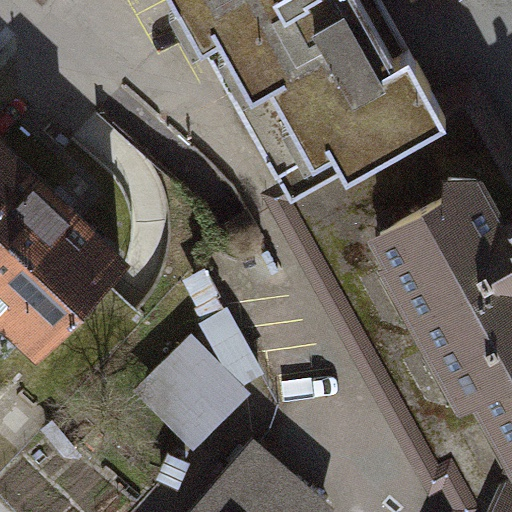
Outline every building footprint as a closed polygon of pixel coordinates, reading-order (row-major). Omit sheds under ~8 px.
[(179,0),(205,46),(287,0),(179,0)] [(366,0),(287,0),(205,46),(276,173),(279,172),(282,178),(292,196),(445,111),(435,92),(409,46),(396,54),(366,0)] [(366,0),(396,54),(409,46),(383,0),(366,0)] [(511,141),(473,72),(435,92),(445,111),(459,105),(511,201),(511,141)] [(445,111),(292,196),(438,462),(459,450),(473,476),(465,480),(479,503),(511,483),(511,201),(459,105),(445,111)] [(0,307),(38,343),(120,255),(0,143),(0,307)] [(451,511),(474,511),(479,503),(465,480),(473,476),(459,450),(438,462),(292,196),(282,178),(262,188),(430,489),(444,481),(455,503),(451,511)] [(192,331),(134,387),(193,447),(250,390),(192,331)] [(334,511),(335,507),(254,436),(188,511),(334,511)] [(511,511),(511,483),(479,503),(474,511),(511,511)]
